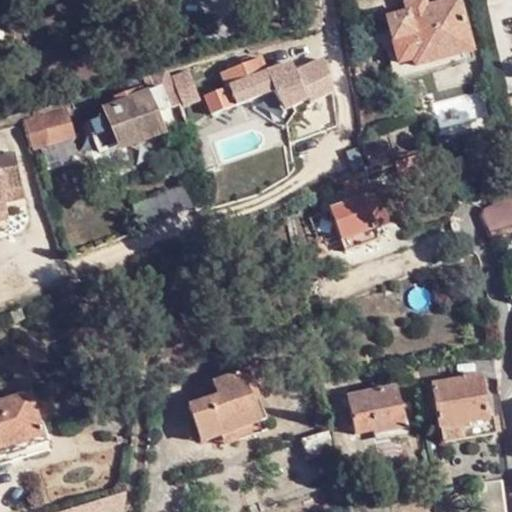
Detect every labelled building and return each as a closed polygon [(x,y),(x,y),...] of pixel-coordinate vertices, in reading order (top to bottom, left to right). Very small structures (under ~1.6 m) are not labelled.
[(320,19),(317,0),(291,0),(294,23),(320,19)] [(475,54),(461,1),(430,10),(431,14),(414,19),(413,15),(391,21),(403,65),(415,62),(418,68),(475,54)] [(296,71),(311,101),(313,100),(337,87),(321,58),(296,71)] [(224,66),(227,71),(248,65),(246,60),(224,66)] [(248,65),(227,71),(225,71),(219,73),(223,87),(200,93),(205,114),(252,102),(249,88),(266,84),(260,61),(248,65)] [(166,80),(178,110),(198,101),(186,72),(166,80)] [(266,84),(249,88),(252,102),(269,97),(266,84)] [(171,114),(164,91),(123,104),(123,107),(107,112),(119,150),(161,137),(156,119),(171,114)] [(71,125),(67,110),(64,109),(45,115),(51,131),(71,125)] [(103,116),(88,121),(99,153),(113,148),(103,116)] [(390,161),(378,135),(360,142),(373,169),(390,161)] [(511,135),(502,142),(511,155),(511,135)] [(364,160),(359,151),(353,154),(359,163),(364,160)] [(399,164),(400,166),(428,157),(428,155),(399,164)] [(428,157),(400,166),(405,185),(433,177),(428,157)] [(0,191),(3,191),(6,196),(21,191),(26,187),(20,167),(0,171),(0,191)] [(360,187),(359,179),(345,183),(348,192),(360,187)] [(147,225),(191,207),(182,185),(138,203),(147,225)] [(377,194),(364,198),(333,209),(347,252),(379,242),(376,228),(410,217),(399,186),(377,194)] [(363,192),(364,198),(377,194),(375,188),(363,192)] [(511,192),(494,202),(495,204),(504,222),(505,224),(511,222),(511,192)] [(495,204),(487,208),(484,215),(490,227),(504,222),(495,204)] [(288,292),(298,289),(301,289),(294,254),(278,257),(285,293),(288,292)] [(28,320),(23,310),(10,315),(15,326),(28,320)] [(245,367),(247,374),(253,389),(262,386),(256,364),(245,367)] [(440,365),(410,368),(411,383),(413,383),(442,379),(440,365)] [(253,389),(247,374),(213,385),(217,399),(189,409),(200,444),(263,424),(253,389)] [(488,422),(482,377),(433,386),(440,431),(488,422)] [(403,431),(397,388),(347,396),(353,435),(371,433),(372,435),(403,431)] [(0,449),(43,436),(31,395),(0,404),(0,449)] [(333,433),(301,440),(307,462),(336,456),(333,433)] [(505,511),(502,482),(478,485),(480,511),(505,511)] [(126,511),(127,500),(127,496),(72,511),(126,511)]
